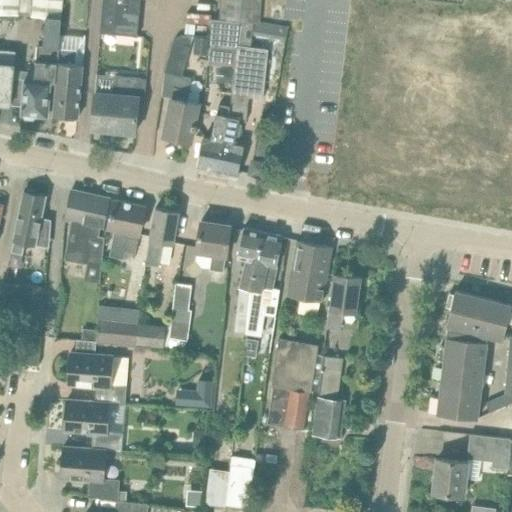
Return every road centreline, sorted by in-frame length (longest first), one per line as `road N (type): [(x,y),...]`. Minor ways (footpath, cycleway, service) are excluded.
road 1 (residential): [(418,231),(0,148)]
road 2 (residential): [(383,511),(418,231)]
road 3 (residential): [(27,511),(11,492),(23,382)]
